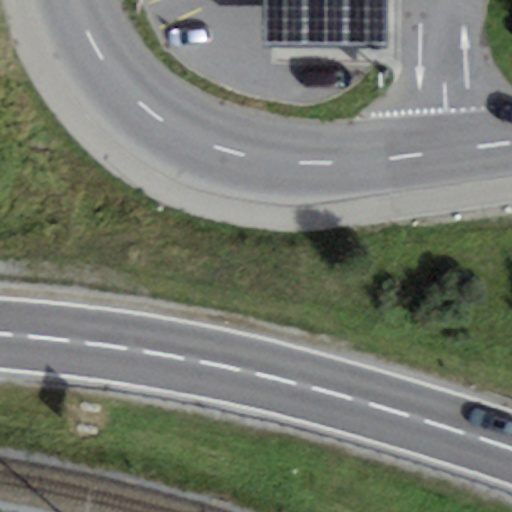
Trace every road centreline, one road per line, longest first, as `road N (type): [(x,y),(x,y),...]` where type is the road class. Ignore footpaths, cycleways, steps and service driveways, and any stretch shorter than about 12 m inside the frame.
road 1 (primary): [(511,446),(276,374),(0,336)]
road 2 (tertiary): [(511,141),(339,155),(263,150),(204,133),(150,105),(115,70),(79,0)]
